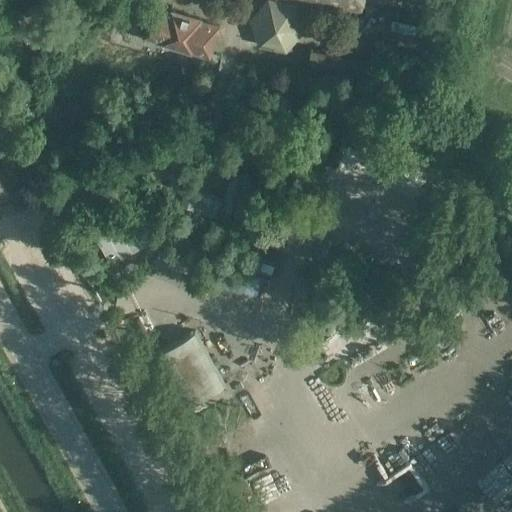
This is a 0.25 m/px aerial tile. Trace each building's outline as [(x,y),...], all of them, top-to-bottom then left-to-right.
[(298,4),(296,3),(288,1),(287,4),(274,1),(274,0),(261,0),(260,1),(257,4),(254,7),(253,9),(251,12),(250,14),(250,17),(249,19),(249,21),(249,23),(249,26),(249,27),(249,30),(250,33),(252,36),(254,40),(255,42),(257,44),(260,47),(262,48),(266,50),(270,52),(272,52),(275,53),(279,53),(283,52),(286,51),(289,50),(292,49),(294,47),(296,46),(297,45),(299,43),(301,39),(303,36),(304,33),(305,32),(305,29),(306,27),(306,25),(306,23),(306,20),(305,19),(305,16),(304,14),(303,11),(302,9),(301,8),(298,4)] [(363,0),(274,0),(274,1),(287,4),(288,1),(288,0),(312,0),(361,9),(363,0)] [(212,50),(220,25),(201,19),(201,18),(173,10),(172,11),(153,6),(145,36),(216,56),(218,52),(212,50)] [(365,87),(370,59),(311,48),(306,76),(365,87)] [(332,134),(237,102),(227,133),(322,165),(332,134)] [(219,212),(223,213),(244,220),(257,180),(231,171),(222,199),(186,187),(181,203),(218,216),(219,212)] [(146,249),(128,217),(94,236),(112,268),(146,249)] [(264,297),(271,277),(225,261),(218,282),(264,297)] [(224,383),(195,331),(157,352),(187,404),(224,383)]
